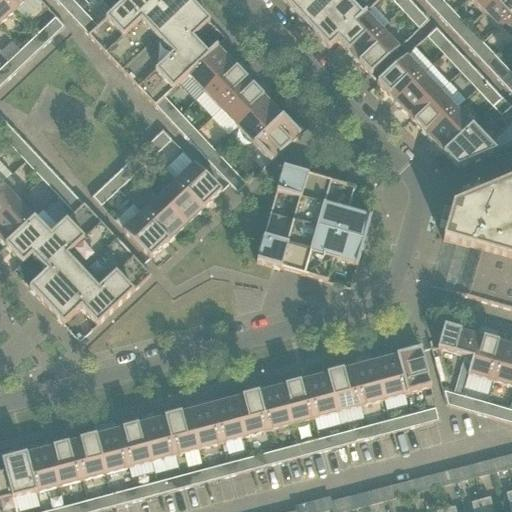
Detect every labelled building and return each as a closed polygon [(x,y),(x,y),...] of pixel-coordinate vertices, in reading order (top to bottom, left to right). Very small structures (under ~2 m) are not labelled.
[(0,0),(0,26),(15,12),(3,0),(0,0)] [(3,0),(15,12),(27,0),(3,0)] [(70,0),(66,0),(59,6),(72,20),(81,12),(70,0)] [(154,109),(163,100),(188,77),(186,76),(207,57),(192,41),(209,24),(186,0),(162,0),(157,4),(153,0),(129,0),(122,7),(121,6),(96,29),(87,38),(154,109)] [(97,0),(111,15),(121,6),(122,7),(129,0),(97,0)] [(381,0),(279,0),(328,51),(336,43),(335,42),(364,14),(365,15),(381,0)] [(405,0),(396,0),(392,3),(402,14),(411,5),(405,0)] [(421,0),(430,8),(438,1),(438,0),(421,0)] [(438,0),(438,1),(430,8),(440,20),(448,12),(450,11),(439,0),(438,0)] [(482,16),(498,0),(468,0),(468,1),(482,16)] [(496,31),(511,15),(511,0),(498,0),(482,16),(496,31)] [(406,16),(405,17),(418,30),(426,22),(414,8),(406,16)] [(81,12),(72,20),(85,34),(94,25),(81,12)] [(352,60),(381,32),(365,15),(364,14),(335,42),(336,43),(352,60)] [(510,46),(511,43),(511,15),(496,31),(510,46)] [(455,19),(447,27),(458,38),(466,31),(467,29),(457,18),(455,19)] [(54,20),(41,32),(42,33),(49,41),(63,29),(54,20)] [(466,31),(458,38),(468,49),(476,41),(477,40),(467,29),(466,31)] [(435,31),(427,39),(439,52),(440,52),(448,45),(435,31)] [(369,78),(398,50),(381,32),(352,60),(369,78)] [(33,40),(20,52),(28,61),(42,48),(33,40)] [(483,49),(475,57),(486,68),(494,60),(495,59),(485,48),(483,49)] [(215,49),(207,57),(186,76),(188,77),(204,95),(233,67),(215,49)] [(405,58),(376,85),(393,103),(422,75),(431,66),(415,49),(405,58)] [(20,52),(6,65),(14,74),(28,61),(20,52)] [(447,60),(446,60),(459,73),(467,65),(455,52),(447,60)] [(494,60),(486,68),(497,80),(505,72),(506,71),(495,59),(494,60)] [(459,73),(472,87),(480,79),(467,65),(459,73)] [(233,67),(204,95),(220,112),(250,85),(233,67)] [(438,93),(422,75),(393,103),(409,120),(438,93)] [(511,78),(511,79),(503,87),(511,95),(511,78)] [(237,130),(266,102),(250,85),(220,112),(237,130)] [(438,93),(409,120),(425,138),(455,110),(455,111),(465,103),(448,85),(439,93),(438,93)] [(479,94),(492,108),(500,100),(487,86),(479,94)] [(492,108),(500,118),(509,110),(500,100),(492,108)] [(266,102),(237,130),(253,147),(282,120),(266,102)] [(167,103),(158,111),(171,125),(180,116),(167,103)] [(471,128),(442,155),(456,170),(511,146),(511,111),(510,109),(509,110),(500,118),(499,119),(506,127),(487,145),(471,128)] [(442,155),(471,128),(455,111),(455,110),(425,138),(442,155)] [(180,116),(171,125),(184,138),(192,130),(180,116)] [(282,120),(253,147),(270,165),(299,137),(282,120)] [(4,124),(0,128),(0,137),(8,146),(17,138),(4,124)] [(162,134),(148,146),(156,154),(156,155),(170,142),(162,134)] [(17,138),(8,146),(21,160),(30,152),(17,138)] [(199,138),(191,146),(205,160),(213,153),(213,152),(200,138),(199,138)] [(213,153),(205,160),(216,173),(225,165),(213,152),(213,153)] [(141,153),(127,166),(134,174),(135,175),(149,162),(148,162),(141,153)] [(183,154),(165,171),(167,174),(175,182),(203,211),(221,195),(193,165),(183,154)] [(37,159),(28,167),(41,181),(50,173),(37,159)] [(127,166),(113,179),(121,187),(122,188),(135,175),(134,174),(127,166)] [(353,191),(344,188),(282,170),(256,265),(291,275),(327,285),(333,262),(356,268),(370,220),(347,214),(353,191)] [(50,173),(41,181),(54,195),(62,186),(50,173)] [(232,173),(224,181),(237,194),(245,186),(233,173),(232,173)] [(158,199),(185,228),(203,211),(175,182),(158,199)] [(511,183),(452,209),(442,243),(481,254),(511,262),(511,183)] [(0,218),(17,203),(0,185),(0,218)] [(105,187),(92,199),(100,208),(114,195),(113,195),(105,187)] [(70,194),(61,202),(73,215),(82,207),(70,194)] [(158,199),(140,216),(167,245),(185,228),(158,199)] [(33,220),(17,203),(0,218),(0,243),(4,248),(33,220)] [(30,258),(31,258),(46,274),(28,291),(50,314),(62,327),(80,311),(96,328),(150,278),(83,206),(74,215),(50,238),(51,239),(30,258)] [(167,245),(140,216),(122,233),(149,262),(167,245)] [(50,238),(33,220),(4,248),(22,266),(31,258),(30,258),(51,239),(50,238)] [(511,262),(481,254),(469,300),(511,312),(511,262)] [(436,351),(471,361),(478,338),(443,328),(436,351)] [(467,377),(490,383),(501,345),(478,338),(471,361),(469,367),(467,377)] [(490,383),(511,389),(511,347),(501,345),(490,383)] [(420,351),(397,358),(407,396),(430,390),(420,351)] [(397,358),(374,364),(384,402),(407,396),(397,358)] [(374,364),(350,370),(361,409),(384,402),(374,364)] [(452,395),(452,396),(461,398),(467,377),(469,367),(461,365),(452,395)] [(350,370),(327,376),(337,415),(361,409),(350,370)] [(327,376),(304,382),(314,421),(337,415),(327,376)] [(304,382),(281,388),(291,427),(314,421),(304,382)] [(281,388),(258,395),(268,433),(291,427),(281,388)] [(452,396),(443,393),(447,407),(457,410),(458,409),(461,398),(452,396)] [(258,395),(234,401),(245,439),(268,433),(258,395)] [(458,409),(457,410),(476,415),(480,403),(461,398),(458,409)] [(234,401),(211,407),(222,446),(245,439),(234,401)] [(490,406),(486,418),(504,423),(508,411),(490,406)] [(211,407),(188,413),(198,452),(222,446),(211,407)] [(434,410),(417,415),(420,427),(437,422),(434,410)] [(188,413),(165,419),(175,458),(198,452),(188,413)] [(406,418),(388,422),(391,434),(409,430),(406,418)] [(165,419),(142,425),(152,464),(175,458),(165,419)] [(388,422),(370,427),(373,439),(391,434),(388,422)] [(142,425),(118,432),(129,470),(152,464),(142,425)] [(360,430),(342,435),(345,447),(363,442),(360,430)] [(118,432),(95,438),(106,476),(129,470),(118,432)] [(345,447),(342,435),(320,441),(323,454),(345,447)] [(95,438),(72,444),(82,483),(106,476),(95,438)] [(323,454),(320,441),(297,448),(300,460),(323,454)] [(72,444),(49,450),(59,489),(82,483),(72,444)] [(300,460),(297,448),(273,454),(277,466),(300,460)] [(49,450),(26,456),(36,495),(59,489),(49,450)] [(250,460),(253,472),(277,466),(273,454),(250,460)] [(26,456),(2,462),(13,501),(36,495),(26,456)] [(506,458),(488,462),(491,475),(509,470),(506,458)] [(253,472),(250,460),(227,466),(230,478),(253,472)] [(15,511),(13,501),(2,462),(1,463),(4,474),(0,475),(0,511),(15,511)] [(488,462),(471,467),(474,479),(491,475),(488,462)] [(230,478),(227,466),(204,472),(207,485),(230,478)] [(471,467),(453,472),(456,484),(474,479),(471,467)] [(207,485),(204,472),(181,478),(184,491),(207,485)] [(453,472),(435,476),(439,489),(456,484),(453,472)] [(435,476),(418,481),(421,493),(439,489),(435,476)] [(184,491),(181,478),(157,485),(161,497),(184,491)] [(418,481),(400,485),(403,498),(421,493),(418,481)] [(161,497),(157,485),(134,491),(137,503),(161,497)] [(400,485),(383,490),(386,502),(403,498),(400,485)] [(383,490),(365,495),(368,507),(386,502),(383,490)] [(111,497),(114,509),(137,503),(134,491),(111,497)] [(365,495),(347,499),(351,511),(368,507),(365,495)] [(103,511),(114,509),(111,497),(88,503),(90,511),(103,511)] [(329,499),(312,504),(314,511),(330,511),(332,511),(330,504),(329,499)] [(330,504),(332,511),(331,511),(349,511),(351,511),(347,499),(330,504)] [(491,511),(488,499),(480,501),(483,511),(491,511)] [(473,511),(483,511),(480,501),(471,504),(473,511)] [(90,511),(88,503),(65,509),(65,511),(90,511)]
